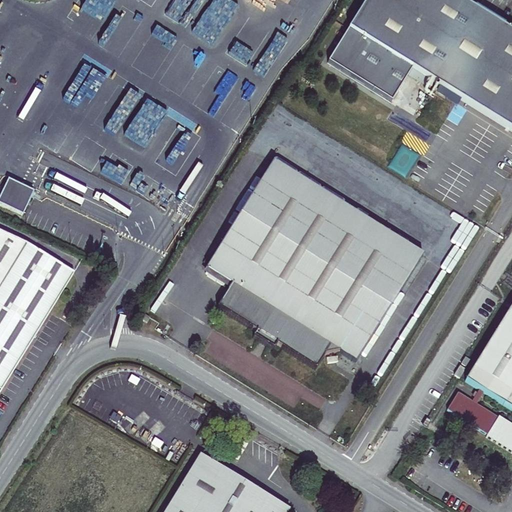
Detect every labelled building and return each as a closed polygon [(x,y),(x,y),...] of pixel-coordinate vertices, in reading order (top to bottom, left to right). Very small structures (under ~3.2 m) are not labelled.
[(109,0),(108,0),(88,28),(99,36),(119,7),(109,0)] [(160,0),(155,10),(176,24),(191,0),(160,0)] [(366,0),(348,30),(511,131),(511,33),(461,2),(461,0),(366,0)] [(142,73),(165,35),(138,19),(115,56),(142,73)] [(244,31),(227,59),(260,79),(279,49),(277,47),(280,40),(253,24),(247,33),(244,31)] [(177,42),(156,75),(169,83),(190,50),(177,42)] [(81,62),(110,77),(113,70),(84,55),(81,62)] [(213,114),(235,124),(247,101),(248,101),(252,93),(226,81),(216,100),(219,101),(213,114)] [(132,128),(149,134),(158,107),(141,102),(132,128)] [(91,131),(95,121),(72,111),(53,154),(93,171),(108,138),(91,131)] [(422,257),(272,163),(205,270),(231,286),(216,309),(256,333),(253,338),(266,347),(273,351),(276,346),(316,370),(325,355),(338,353),(355,364),(422,257)] [(8,180),(0,196),(0,205),(22,216),(34,192),(8,180)] [(0,229),(0,285),(26,244),(1,228),(0,229)] [(0,390),(1,391),(74,274),(26,244),(0,285),(0,390)] [(135,306),(140,309),(144,302),(147,299),(141,295),(135,306)] [(511,304),(464,382),(479,391),(472,403),(457,394),(447,411),(488,436),(486,438),(511,453),(511,304)] [(140,319),(146,324),(149,319),(143,315),(140,319)] [(465,358),(461,365),(466,367),(470,361),(465,358)] [(460,367),(454,376),(459,379),(465,370),(460,367)] [(237,430),(240,424),(232,419),(229,424),(237,430)] [(233,437),(223,454),(238,462),(248,446),(233,437)] [(165,511),(288,511),(289,510),(200,456),(165,511)]
